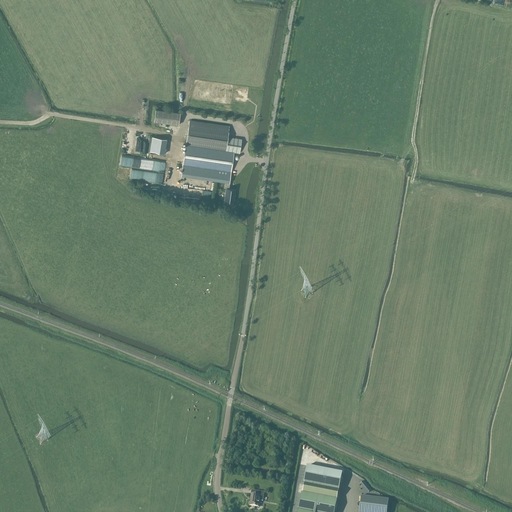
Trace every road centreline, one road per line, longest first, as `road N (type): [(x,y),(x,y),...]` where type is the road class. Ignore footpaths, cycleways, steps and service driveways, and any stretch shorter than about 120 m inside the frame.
road 1 (tertiary): [(221,511),(217,475),(293,0)]
road 2 (track): [(0,121),(56,114),(174,138),(189,116),(235,123),(245,133),(244,158),(267,162)]
road 3 (track): [(511,497),(233,382)]
